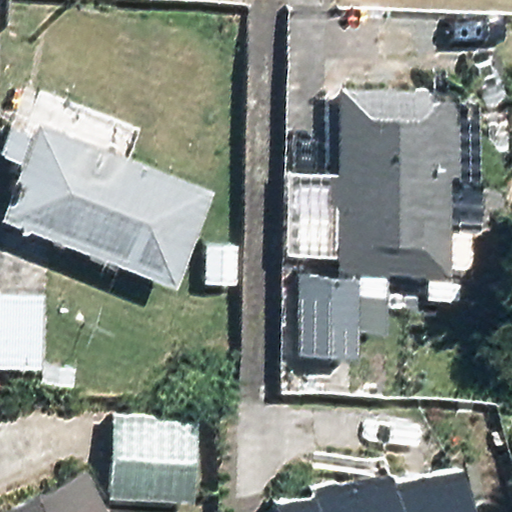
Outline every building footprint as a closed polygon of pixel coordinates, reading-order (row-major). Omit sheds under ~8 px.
[(440,77),(325,75),(323,267),(438,269),(440,77)] [(37,114),(0,202),(0,215),(174,288),(216,188),(37,114)] [(350,276),(286,274),(285,353),(349,354),(350,276)] [(36,290),(0,288),(0,366),(33,368),(36,290)] [(256,483),(261,511),(473,511),(460,445),(256,483)] [(115,511),(92,466),(0,511),(115,511)]
